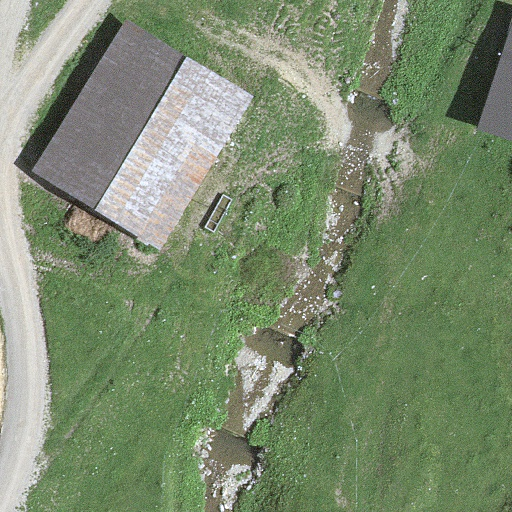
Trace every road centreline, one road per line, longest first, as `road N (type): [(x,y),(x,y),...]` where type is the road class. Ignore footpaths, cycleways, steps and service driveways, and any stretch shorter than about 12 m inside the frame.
road 1 (track): [(170,0),(255,46),(316,93),(368,154),(384,313),(346,511)]
road 2 (track): [(25,310),(31,398),(0,500)]
road 3 (track): [(91,0),(0,122)]
